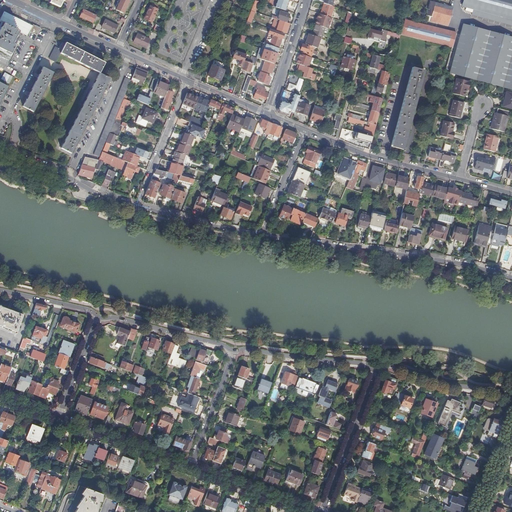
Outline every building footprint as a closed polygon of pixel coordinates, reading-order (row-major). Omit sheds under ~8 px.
[(120,0),(116,10),(123,14),(130,1),(127,0),(120,0)] [(276,0),(274,8),(285,11),(289,1),(285,0),(276,0)] [(511,0),(463,0),(464,0),(463,4),(511,17),(511,0)] [(255,1),(251,11),(255,13),(256,13),(260,3),(255,1)] [(448,26),(453,8),(430,2),(426,16),(431,17),(430,21),(448,26)] [(144,19),(152,23),(159,7),(152,3),(144,19)] [(511,21),(511,17),(463,4),(462,8),(473,11),(511,21)] [(320,15),(331,18),(334,7),(331,6),(326,5),(324,10),(322,10),(320,15)] [(83,10),(83,11),(81,14),(80,17),(96,25),(99,18),(96,16),(83,10)] [(272,18),(275,19),(278,20),(278,19),(287,22),(289,15),(280,11),(280,14),(278,13),(277,17),(273,16),(272,18)] [(472,15),(511,26),(511,21),(473,11),(472,15)] [(11,46),(13,43),(16,36),(18,32),(27,37),(30,32),(36,36),(40,29),(33,26),(32,27),(14,18),(14,19),(3,13),(0,18),(0,22),(3,24),(1,28),(0,28),(0,49),(6,53),(6,52),(10,54),(14,47),(11,46)] [(328,29),(331,18),(320,15),(319,14),(317,21),(315,20),(314,25),(315,25),(326,28),(328,29)] [(114,34),(118,26),(105,20),(101,27),(114,34)] [(286,33),(289,24),(286,23),(280,21),(277,30),(286,33)] [(401,35),(451,48),(452,48),(456,33),(404,21),(401,35)] [(322,39),(326,28),(315,25),(312,36),(320,38),(322,39)] [(511,38),(463,25),(450,73),(511,90),(511,38)] [(284,34),(269,29),(268,34),(273,36),(269,46),(278,49),(281,38),(282,39),(284,34)] [(400,38),(401,35),(382,30),(381,33),(370,30),(368,38),(368,39),(379,43),(379,41),(384,42),(387,34),(400,38)] [(146,49),(150,40),(137,34),(133,42),(146,49)] [(273,36),(268,34),(265,44),(269,46),(273,36)] [(316,48),(320,38),(312,36),(309,34),(305,45),(306,45),(314,48),(316,48)] [(57,52),(60,54),(99,73),(100,74),(105,63),(94,58),(95,56),(93,55),(92,55),(91,56),(76,49),(77,47),(76,46),(74,45),(73,47),(66,43),(65,45),(62,43),(59,49),(57,52)] [(265,44),(263,44),(261,49),(277,54),(279,49),(278,49),(269,46),(265,44)] [(311,57),(314,48),(306,45),(305,46),(303,46),(301,51),(305,52),(304,54),(311,57)] [(57,52),(59,49),(55,47),(49,60),(52,61),(56,63),(60,54),(57,52)] [(261,49),(257,58),(258,59),(274,64),(277,54),(261,49)] [(236,51),(232,59),(240,62),(238,66),(242,67),(245,58),(247,55),(236,51)] [(300,65),(308,68),(312,58),(300,54),(299,57),(298,59),(297,64),(298,65),(300,65)] [(378,64),(380,57),(367,54),(366,58),(371,59),(369,68),(382,71),(384,66),(378,64)] [(249,59),(248,63),(245,62),(243,69),(253,73),(254,69),(258,59),(257,58),(254,57),(253,60),(249,59)] [(356,66),(356,64),(357,61),(355,61),(356,58),(351,57),(350,58),(347,57),(347,59),(344,58),(341,67),(352,70),(354,66),(356,66)] [(56,63),(52,61),(48,70),(51,72),(56,63)] [(272,74),(274,65),(265,62),(262,71),(272,74)] [(311,74),(312,69),(308,68),(300,65),(298,71),(304,73),(303,78),(313,81),(315,76),(311,74)] [(335,75),(337,67),(335,66),(331,65),(329,73),(335,75)] [(210,77),(220,81),(225,71),(212,66),(208,76),(210,77)] [(51,72),(48,70),(43,68),(38,77),(29,96),(23,107),(33,112),(53,73),(51,72)] [(147,72),(136,68),(131,79),(136,81),(137,80),(140,81),(138,85),(142,86),(147,75),(146,75),(147,72)] [(387,86),(390,74),(382,71),(369,68),(368,68),(367,72),(374,74),(374,73),(378,74),(378,73),(379,73),(381,74),(378,84),(387,86)] [(423,69),(421,69),(421,70),(412,68),(392,145),(404,149),(425,71),(423,70),(423,69)] [(266,76),(267,75),(261,72),(257,81),(268,85),(271,78),(267,77),(266,76)] [(100,74),(99,73),(68,136),(66,135),(65,137),(66,138),(61,149),(71,154),(75,146),(77,147),(78,146),(78,144),(77,143),(84,128),(86,129),(87,128),(88,126),(86,125),(93,110),(95,111),(96,110),(97,108),(95,107),(103,92),(104,93),(105,92),(106,90),(104,90),(108,82),(109,79),(100,74)] [(243,91),(247,93),(249,84),(251,80),(252,77),(248,76),(243,91)] [(158,81),(159,79),(155,77),(150,89),(152,90),(154,91),(158,81)] [(100,158),(102,152),(106,143),(109,135),(110,133),(115,119),(125,96),(131,80),(125,78),(94,155),(100,158)] [(453,94),(464,97),(467,87),(469,88),(470,82),(456,78),(453,94)] [(169,86),(158,81),(154,91),(153,93),(165,97),(168,90),(169,86)] [(293,92),(296,85),(288,83),(286,89),(293,92)] [(385,94),(387,86),(378,84),(377,89),(373,88),(371,94),(375,95),(376,92),(381,93),(385,94)] [(262,92),(263,89),(257,86),(255,92),(256,93),(254,97),(258,100),(259,97),(265,100),(268,95),(262,92)] [(174,93),(168,90),(165,97),(161,107),(167,110),(169,104),(171,104),(173,100),(172,99),(174,93)] [(289,112),(293,114),(299,96),(284,90),(280,101),(281,101),(278,110),(279,112),(288,115),(289,112)] [(143,97),(139,95),(137,100),(148,105),(153,93),(151,92),(149,97),(148,99),(143,97)] [(192,96),(187,94),(182,104),(194,109),(194,108),(198,100),(191,97),(192,96)] [(382,103),(383,99),(366,95),(365,101),(373,103),(371,111),(377,112),(380,113),(381,108),(378,107),(380,102),(382,103)] [(115,119),(119,121),(125,107),(127,108),(130,101),(126,100),(127,97),(125,96),(115,119)] [(194,108),(194,109),(193,111),(199,113),(200,110),(205,113),(208,106),(210,103),(198,98),(194,108)] [(299,99),(295,111),(307,115),(310,106),(304,104),(305,101),(299,99)] [(459,118),(463,103),(453,100),(449,116),(459,118)] [(221,105),(211,101),(210,103),(208,106),(218,110),(221,105)] [(233,109),(223,104),(219,114),(217,119),(216,120),(221,122),(224,116),(222,115),(224,111),(231,114),(233,109)] [(322,122),(326,109),(321,107),(320,110),(314,108),(310,119),(317,121),(322,122)] [(153,123),(157,114),(146,109),(143,117),(139,116),(136,123),(146,127),(148,123),(149,123),(150,122),(153,123)] [(377,112),(371,111),(368,123),(369,123),(374,124),(377,112)] [(503,132),(507,116),(497,113),(493,129),(503,132)] [(339,128),(342,115),(336,114),(334,120),(336,121),(334,128),(338,129),(339,128)] [(191,116),(188,122),(192,124),(200,127),(202,121),(191,116)] [(244,121),(231,116),(227,128),(239,133),(241,127),(244,121)] [(245,120),(244,121),(241,127),(252,131),(256,121),(246,117),(245,120)] [(216,121),(210,118),(207,127),(213,129),(216,121)] [(111,134),(117,136),(121,125),(127,128),(126,130),(135,134),(138,128),(119,121),(115,119),(110,133),(111,134)] [(452,132),(454,124),(444,121),(440,136),(453,139),(454,133),(452,132)] [(262,123),(260,127),(262,128),(261,129),(265,131),(264,134),(268,136),(268,134),(269,133),(269,132),(271,127),(262,123)] [(368,136),(373,137),(375,131),(376,125),(374,124),(369,123),(369,125),(370,126),(370,128),(366,127),(366,128),(365,131),(365,132),(368,133),(368,136)] [(200,127),(192,124),(189,130),(187,133),(196,137),(205,140),(209,131),(200,127)] [(281,129),(272,125),(269,133),(268,134),(278,138),(281,129)] [(282,139),(281,139),(279,144),(281,145),(283,140),(293,143),(296,134),(285,130),(282,139)] [(187,133),(184,132),(180,142),(191,146),(193,147),(196,137),(187,133)] [(353,132),(352,139),(364,141),(364,134),(353,132)] [(486,145),(485,145),(484,149),(495,152),(499,137),(488,134),(486,140),(487,140),(486,145)] [(257,140),(252,138),(248,147),(253,149),(257,140)] [(175,152),(185,155),(187,156),(191,146),(180,142),(179,142),(175,152)] [(127,152),(132,154),(134,150),(129,148),(131,144),(129,144),(127,148),(123,146),(122,149),(125,151),(127,152)] [(443,151),(441,160),(453,163),(455,154),(451,153),(448,153),(450,146),(445,144),(443,151)] [(314,169),(320,152),(308,148),(306,153),(307,153),(309,154),(308,156),(306,156),(303,164),(314,169)] [(429,157),(441,160),(443,151),(431,148),(429,157)] [(141,157),(146,159),(148,153),(137,149),(135,155),(141,157)] [(340,164),(344,154),(335,150),(330,160),(332,161),(331,163),(334,165),(335,162),(340,164)] [(118,159),(123,161),(127,152),(125,151),(123,156),(120,154),(118,159)] [(231,151),(230,155),(243,160),(244,156),(231,151)] [(103,163),(110,165),(113,157),(102,152),(100,158),(99,161),(85,158),(78,175),(82,177),(82,176),(91,179),(94,172),(94,169),(87,167),(89,161),(96,163),(98,163),(95,169),(100,171),(103,163)] [(125,162),(128,163),(137,167),(141,157),(135,155),(132,154),(127,152),(123,161),(124,161),(125,162)] [(171,162),(182,165),(185,155),(175,152),(174,152),(173,156),(172,158),(171,162)] [(206,162),(212,164),(215,155),(212,154),(210,160),(207,159),(206,162)] [(258,167),(269,171),(270,167),(271,168),(274,160),(260,155),(257,162),(259,163),(257,166),(258,167)] [(484,167),(493,170),(496,158),(486,156),(486,159),(478,157),(476,168),(483,170),(484,167)] [(110,165),(122,170),(124,163),(124,161),(123,161),(118,159),(113,157),(110,165)] [(346,188),(352,190),(357,178),(356,177),(359,170),(360,170),(364,171),(367,164),(357,161),(346,188)] [(168,173),(180,176),(183,166),(182,165),(171,162),(168,173)] [(139,174),(141,169),(137,167),(128,163),(126,169),(123,175),(132,179),(135,172),(139,174)] [(268,176),(270,171),(269,171),(258,167),(255,174),(252,172),(249,178),(250,178),(263,184),(266,176),(268,176)] [(380,183),(384,170),(373,167),(369,180),(380,183)] [(304,185),(305,186),(310,173),(297,168),(296,172),(292,181),(304,185)] [(108,169),(102,184),(107,186),(111,177),(113,178),(115,173),(112,172),(113,171),(108,169)] [(182,176),(194,180),(200,181),(202,173),(197,171),(196,178),(182,174),(182,176)] [(249,180),(250,178),(249,178),(238,173),(236,178),(245,182),(247,179),(249,180)] [(383,184),(395,187),(397,177),(386,174),(383,184)] [(210,182),(217,185),(221,177),(213,175),(210,182)] [(185,182),(192,184),(194,180),(182,176),(180,176),(178,181),(179,181),(179,182),(185,184),(185,182)] [(422,183),(424,178),(417,176),(414,189),(420,190),(422,183)] [(397,177),(395,187),(407,190),(409,180),(397,177)] [(151,180),(145,195),(154,199),(160,184),(151,180)] [(297,197),(299,198),(304,185),(292,181),(289,188),(291,189),(289,194),(297,197)] [(419,194),(432,197),(432,196),(434,187),(422,183),(420,190),(419,194)] [(159,195),(170,199),(174,189),(163,185),(159,195)] [(265,199),(269,189),(259,185),(255,195),(265,199)] [(303,190),(305,186),(304,185),(299,198),(300,198),(300,197),(304,199),(307,192),(303,190)] [(445,200),(448,190),(435,186),(434,187),(432,196),(445,200)] [(174,189),(170,199),(181,203),(185,194),(174,189)] [(462,192),(448,189),(448,190),(445,200),(445,202),(458,205),(458,203),(461,193),(462,192)] [(211,201),(224,206),(225,203),(227,199),(228,196),(215,191),(211,201)] [(412,206),(416,207),(419,195),(406,192),(403,204),(404,204),(407,205),(409,200),(410,201),(412,201),(413,201),(412,206)] [(468,195),(461,193),(458,203),(475,208),(474,205),(476,199),(472,198),(468,197),(468,195)] [(194,206),(193,209),(201,212),(205,205),(206,200),(201,198),(198,197),(198,198),(194,206)] [(505,209),(506,202),(501,200),(500,202),(491,199),(489,205),(505,209)] [(223,208),(220,216),(230,220),(233,212),(227,210),(226,209),(228,205),(227,204),(225,203),(224,206),(223,208)] [(252,208),(240,203),(235,213),(235,214),(239,216),(240,214),(248,217),(252,208)] [(289,218),(292,209),(283,205),(277,220),(286,224),(289,218)] [(326,220),(332,223),(337,210),(324,205),(323,208),(319,217),(321,219),(321,220),(325,222),(326,220)] [(302,222),(305,214),(294,210),(292,209),(289,218),(291,219),(290,221),(299,224),(299,225),(300,226),(302,222)] [(335,223),(344,226),(347,217),(349,211),(342,209),(340,214),(338,213),(335,223)] [(369,225),(382,228),(385,219),(375,216),(375,214),(372,213),(370,218),(369,225)] [(438,222),(452,225),(454,217),(441,214),(440,213),(438,222)] [(314,228),(318,220),(305,214),(302,222),(314,228)] [(399,226),(410,229),(414,217),(402,214),(399,226)] [(368,229),(369,225),(370,218),(360,215),(358,226),(361,227),(368,229)] [(384,231),(396,234),(398,227),(395,226),(396,222),(390,220),(389,222),(386,221),(384,231)] [(445,240),(448,229),(433,225),(430,236),(445,240)] [(482,245),(486,246),(489,234),(491,229),(479,226),(474,243),(479,244),(479,245),(481,245),(482,245)] [(486,246),(490,247),(491,245),(498,247),(499,244),(504,245),(506,235),(508,231),(496,227),(494,235),(489,234),(486,246)] [(466,245),(469,232),(456,228),(453,239),(457,240),(456,242),(466,245)] [(407,242),(419,245),(423,232),(410,229),(407,242)] [(22,317),(0,308),(0,326),(16,333),(22,317)] [(66,325),(65,328),(65,329),(76,333),(79,325),(68,321),(69,320),(67,317),(63,318),(61,323),(66,325)] [(47,331),(35,327),(32,336),(41,339),(42,336),(43,336),(43,338),(45,338),(47,331)] [(118,343),(125,346),(127,339),(130,332),(119,328),(117,335),(120,337),(118,343)] [(130,332),(127,339),(133,341),(137,331),(131,329),(130,332)] [(157,336),(152,335),(151,338),(152,339),(149,348),(157,351),(161,342),(155,340),(157,336)] [(142,350),(146,351),(151,338),(147,337),(142,350)] [(73,344),(63,341),(59,354),(69,357),(73,344)] [(170,358),(168,364),(183,370),(186,362),(178,358),(176,358),(178,354),(182,343),(176,341),(175,345),(171,354),(171,355),(170,358)] [(171,354),(175,345),(166,342),(163,351),(171,354)] [(196,360),(199,351),(192,349),(189,357),(196,360)] [(207,352),(200,350),(199,351),(196,360),(208,365),(211,356),(212,356),(214,352),(212,352),(213,351),(207,350),(207,352)] [(43,363),(46,356),(39,353),(38,356),(32,353),(30,358),(38,361),(43,363)] [(92,353),(90,357),(103,362),(104,358),(92,353)] [(69,357),(59,354),(54,366),(61,369),(64,370),(69,357)] [(90,357),(88,362),(90,362),(89,363),(104,368),(104,367),(109,369),(110,365),(103,362),(90,357)] [(120,368),(131,372),(134,366),(131,365),(132,363),(130,363),(129,364),(122,362),(120,368)] [(206,366),(195,362),(190,376),(195,378),(200,379),(202,373),(204,374),(206,366)] [(0,380),(6,383),(10,373),(11,369),(0,365),(0,366),(0,380)] [(254,382),(255,380),(247,377),(250,370),(242,367),(238,377),(250,381),(254,382)] [(299,378),(299,377),(295,376),(295,373),(291,372),(290,374),(285,372),(281,384),(290,387),(291,384),(296,386),(299,378)] [(3,391),(8,393),(15,375),(10,373),(6,383),(3,391)] [(141,386),(146,388),(149,379),(142,377),(140,376),(137,385),(141,386)] [(28,388),(30,384),(31,379),(26,377),(25,379),(20,377),(16,390),(20,391),(20,390),(24,392),(26,387),(28,388)] [(250,381),(238,377),(234,388),(241,390),(242,388),(247,389),(250,381)] [(48,386),(57,389),(59,385),(57,385),(58,382),(53,381),(53,379),(50,380),(45,378),(43,384),(48,386)] [(195,392),(200,379),(195,378),(194,380),(193,382),(190,381),(188,388),(189,388),(189,389),(190,390),(190,391),(195,392)] [(295,387),(295,388),(298,389),(315,395),(319,386),(316,385),(316,384),(302,379),(299,378),(296,386),(295,387)] [(386,380),(381,393),(384,394),(384,395),(388,396),(388,395),(392,397),(398,381),(390,378),(389,381),(386,380)] [(94,395),(100,381),(97,380),(97,381),(92,379),(90,385),(95,387),(94,388),(93,388),(91,394),(94,395)] [(360,390),(362,384),(357,382),(358,381),(357,379),(356,379),(355,379),(354,379),(354,380),(354,381),(349,380),(347,386),(346,386),(344,390),(354,394),(355,389),(360,390)] [(268,394),(272,383),(261,380),(257,390),(268,394)] [(335,392),(338,385),(328,381),(324,390),(321,389),(318,397),(321,398),(319,402),(330,406),(332,401),(325,398),(328,389),(335,392)] [(28,388),(28,389),(29,389),(28,392),(38,396),(42,385),(32,382),(31,384),(30,384),(28,388)] [(120,394),(121,390),(108,385),(107,389),(120,394)] [(128,392),(142,397),(146,388),(141,386),(140,389),(135,387),(135,386),(131,385),(128,392)] [(55,395),(57,389),(48,386),(48,388),(46,388),(46,389),(42,387),(39,396),(45,399),(47,394),(49,393),(55,395)] [(405,395),(399,393),(398,394),(396,400),(395,403),(401,405),(399,409),(408,413),(414,400),(409,398),(410,397),(405,395)] [(199,398),(189,394),(187,400),(182,398),(178,407),(189,411),(189,410),(194,411),(199,398)] [(80,413),(87,416),(92,401),(81,396),(76,410),(81,412),(80,413)] [(242,412),(247,400),(241,398),(237,410),(242,412)] [(494,402),(484,399),(482,405),(491,408),(494,402)] [(432,418),(437,405),(430,403),(430,402),(425,401),(421,400),(419,407),(422,408),(421,413),(432,418)] [(445,428),(451,415),(452,412),(461,416),(463,409),(459,407),(460,404),(451,400),(450,402),(447,401),(438,425),(445,428)] [(91,415),(103,420),(105,416),(107,417),(109,412),(107,412),(108,408),(95,403),(91,415)] [(133,413),(128,411),(125,410),(126,407),(127,405),(122,403),(116,420),(128,425),(133,413)] [(470,414),(477,416),(479,406),(473,405),(470,414)] [(236,427),(240,416),(229,412),(227,419),(225,419),(224,422),(236,427)] [(331,412),(326,425),(339,430),(341,425),(334,422),(335,419),(333,418),(334,414),(331,412)] [(15,418),(7,415),(2,430),(4,431),(7,424),(12,426),(15,418)] [(169,434),(174,419),(163,415),(157,429),(169,434)] [(104,428),(108,429),(112,417),(108,416),(104,428)] [(293,416),(287,430),(290,431),(294,419),(302,421),(302,420),(293,416)] [(23,419),(18,417),(15,424),(21,427),(23,419)] [(290,431),(300,435),(304,422),(302,421),(294,419),(290,431)] [(496,439),(503,422),(499,420),(496,419),(495,419),(495,420),(494,420),(489,419),(487,419),(483,428),(484,430),(489,432),(487,436),(496,439)] [(142,435),(146,426),(136,422),(134,428),(136,429),(134,432),(142,435)] [(389,434),(391,429),(386,427),(379,424),(377,429),(376,429),(372,437),(381,440),(384,433),(389,434)] [(40,429),(31,426),(27,437),(39,441),(42,433),(39,432),(40,429)] [(216,440),(220,442),(227,444),(229,440),(226,439),(228,435),(227,435),(228,431),(221,428),(220,432),(219,432),(216,440)] [(327,440),(331,431),(320,428),(317,436),(327,440)] [(183,451),(188,452),(192,443),(177,437),(174,446),(184,449),(183,451)] [(414,452),(412,457),(418,459),(425,442),(422,440),(413,437),(411,442),(417,444),(416,447),(417,449),(416,452),(414,452)] [(0,438),(0,444),(5,446),(3,450),(5,450),(8,441),(0,438)] [(216,440),(210,438),(208,443),(218,446),(220,442),(216,440)] [(430,445),(426,454),(435,458),(438,451),(435,449),(438,443),(433,441),(432,445),(430,445)] [(372,452),(375,445),(369,443),(365,453),(363,452),(362,457),(372,460),(374,454),(373,453),(372,452)] [(98,449),(98,447),(94,445),(93,447),(88,446),(84,458),(93,462),(95,457),(97,450),(98,449)] [(60,448),(57,447),(54,454),(52,459),(65,463),(68,454),(59,451),(60,448)] [(216,453),(213,461),(217,462),(217,463),(221,464),(222,461),(224,461),(226,457),(224,456),(226,450),(218,447),(216,453)] [(319,447),(313,460),(316,461),(322,463),(327,451),(319,447)] [(435,458),(426,454),(424,457),(439,463),(445,449),(440,447),(438,451),(435,458)] [(209,459),(213,461),(216,453),(210,450),(210,449),(207,448),(205,453),(206,454),(205,458),(209,460),(209,459)] [(106,453),(97,450),(95,457),(103,461),(106,453)] [(52,459),(54,454),(50,452),(46,465),(49,467),(52,459)] [(265,457),(253,452),(247,470),(252,471),(254,467),(261,470),(265,457)] [(19,459),(20,457),(9,453),(8,457),(7,457),(7,458),(7,459),(5,463),(13,467),(13,469),(12,468),(11,471),(14,472),(14,471),(18,460),(19,459)] [(114,457),(114,456),(110,454),(106,463),(115,466),(117,459),(114,457)] [(130,460),(122,457),(118,468),(130,472),(134,463),(129,462),(130,460)] [(477,461),(467,457),(460,476),(463,478),(464,477),(469,479),(472,474),(475,476),(478,468),(474,467),(477,461)] [(232,467),(242,471),(245,462),(236,459),(232,467)] [(18,460),(14,471),(22,474),(26,476),(31,465),(22,461),(18,460)] [(320,468),(322,463),(316,461),(311,473),(318,475),(321,468),(320,468)] [(374,465),(362,461),(357,472),(369,477),(374,465)] [(25,484),(30,486),(36,470),(31,468),(25,484)] [(277,485),(280,475),(268,470),(264,481),(277,485)] [(299,486),(303,476),(290,471),(286,481),(299,486)] [(41,490),(41,488),(47,474),(43,473),(37,488),(41,490)] [(0,488),(7,491),(11,479),(5,476),(1,486),(0,486),(0,476),(1,475),(0,474),(0,488)] [(56,494),(61,481),(50,477),(51,475),(47,474),(41,488),(56,494)] [(455,480),(443,475),(440,481),(438,486),(443,488),(445,489),(450,491),(455,480)] [(137,480),(136,483),(146,487),(143,494),(146,495),(147,493),(148,491),(150,488),(150,485),(149,484),(149,483),(146,483),(141,482),(137,480)] [(146,487),(136,483),(130,481),(126,493),(142,499),(143,494),(146,487)] [(168,500),(178,504),(180,500),(182,500),(187,487),(182,486),(182,487),(176,485),(177,484),(172,482),(167,495),(169,496),(168,500)] [(315,498),(319,487),(308,483),(305,494),(315,498)] [(351,501),(357,503),(357,502),(362,490),(355,487),(348,484),(344,494),(352,498),(351,501)] [(191,487),(187,498),(195,501),(194,505),(198,507),(204,490),(200,488),(199,490),(191,487)] [(100,502),(101,495),(87,489),(82,496),(84,497),(80,503),(81,504),(77,510),(79,511),(77,511),(94,511),(95,509),(97,510),(98,502),(100,502)] [(372,493),(362,489),(362,490),(357,502),(367,506),(372,493)] [(207,493),(203,504),(215,509),(219,499),(215,497),(215,496),(207,493)] [(445,506),(443,510),(448,511),(458,511),(459,511),(458,511),(460,511),(462,507),(464,508),(466,502),(457,498),(453,496),(450,502),(452,502),(449,508),(445,506)] [(222,511),(235,511),(238,505),(230,502),(230,501),(226,499),(221,511),(222,511)] [(377,508),(375,511),(389,511),(382,509),(384,503),(376,500),(374,506),(377,508)]
